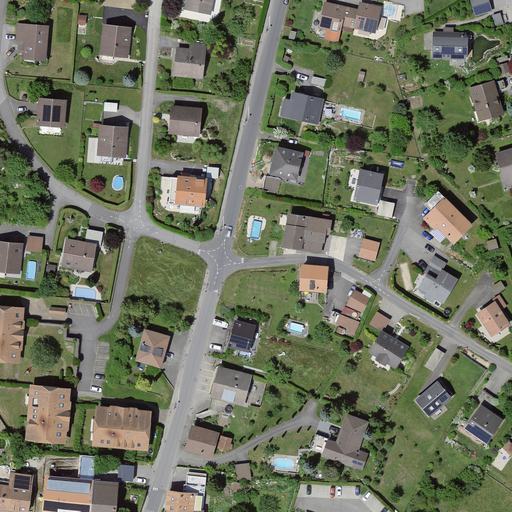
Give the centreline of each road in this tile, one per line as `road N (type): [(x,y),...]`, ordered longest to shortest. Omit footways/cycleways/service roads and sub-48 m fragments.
road 1 (residential): [(219,261),(331,262),(511,370)]
road 2 (residential): [(219,261),(75,202),(44,176),(6,121),(0,96)]
road 3 (tertiary): [(219,261),(279,0)]
road 4 (tertiary): [(150,511),(219,261)]
